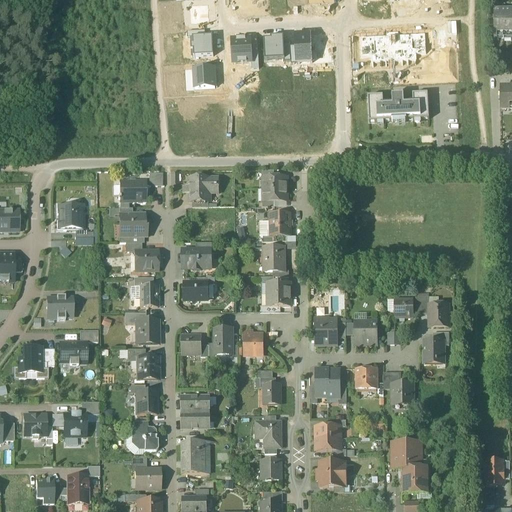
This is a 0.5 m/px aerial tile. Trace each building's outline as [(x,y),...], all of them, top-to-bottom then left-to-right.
[(255,12),(254,0),(233,0),(235,13),(247,13),(255,12)] [(210,6),(201,7),(192,7),(192,25),(211,24),(210,6)] [(511,37),(511,10),(511,11),(511,13),(495,13),(495,37),(511,37)] [(265,12),(255,12),(247,13),(247,20),(265,19),(265,12)] [(386,36),(359,37),(360,57),(370,57),(370,62),(416,60),(416,55),(426,54),(425,34),(398,36),(398,33),(386,34),(386,36)] [(326,36),(311,37),(312,64),(327,64),(328,64),(327,62),(327,49),(326,36)] [(297,65),(312,64),(311,37),(295,37),(296,47),(297,65)] [(212,38),(205,38),(190,39),(191,59),(213,58),(212,38)] [(284,61),(284,45),(283,38),(270,39),(270,41),(263,41),(264,62),(284,61)] [(232,66),(251,65),(252,65),(251,53),(251,40),(231,41),(232,66)] [(214,70),(205,70),(194,71),(195,91),(215,90),(214,70)] [(511,89),(499,90),(499,112),(509,112),(509,109),(511,109),(511,89)] [(429,121),(427,95),(412,96),(413,102),(413,106),(404,106),(403,103),(403,97),(392,97),(392,103),(392,107),(383,107),(383,104),(382,98),(367,98),(369,124),(429,121)] [(152,189),(164,189),(164,174),(152,174),(152,189)] [(265,180),(265,192),(286,191),(286,179),(274,180),(265,180)] [(208,204),(210,204),(210,196),(210,191),(217,191),(217,180),(190,181),(190,204),(192,204),(208,204)] [(119,201),(119,205),(146,204),(145,184),(119,184),(119,200),(118,200),(119,201)] [(287,203),(286,191),(265,192),(265,203),(265,204),(274,204),(287,203)] [(82,206),(56,206),(57,217),(58,217),(58,223),(57,223),(57,232),(75,232),(83,232),(82,206)] [(19,213),(0,212),(0,232),(19,233),(19,213)] [(269,224),(269,225),(269,239),(273,239),(286,238),(291,238),(290,215),(269,215),(269,224)] [(144,240),(146,240),(146,230),(144,230),(144,217),(132,217),(121,217),(121,218),(121,239),(121,240),(132,240),(144,240)] [(269,239),(269,225),(267,225),(267,224),(260,224),(260,239),(263,239),(269,239)] [(239,237),(235,238),(237,244),(246,242),(243,229),(237,231),(239,237)] [(87,232),(83,232),(75,232),(75,240),(93,240),(93,234),(87,234),(87,232)] [(209,255),(212,255),(212,245),(196,245),(196,254),(196,255),(209,255)] [(141,246),(132,246),(125,246),(125,255),(137,255),(137,254),(141,254),(141,246)] [(70,254),(66,250),(61,255),(65,259),(70,254)] [(263,272),(263,273),(273,273),(285,273),(285,250),(263,250),(263,251),(265,251),(266,272),(263,272)] [(137,274),(157,274),(157,254),(141,254),(137,254),(137,255),(137,274)] [(192,269),(192,272),(201,272),(201,269),(209,269),(209,255),(196,255),(196,254),(184,254),(184,269),(192,269)] [(0,284),(13,284),(13,256),(0,256),(0,284)] [(273,273),(273,279),(261,279),(261,286),(267,286),(267,285),(274,285),(274,279),(287,279),(287,273),(285,273),(273,273)] [(267,286),(267,297),(290,296),(290,285),(274,285),(267,285),(267,286)] [(191,302),(194,305),(197,302),(207,302),(207,287),(197,287),(197,286),(184,286),(184,302),(191,302)] [(139,289),(139,310),(157,310),(157,289),(153,289),(141,289),(139,289)] [(290,308),(290,296),(267,297),(267,308),(278,308),(280,308),(290,308)] [(418,299),(419,317),(429,316),(429,308),(429,299),(418,299)] [(438,299),(429,299),(429,308),(439,307),(438,299)] [(64,300),(56,300),(47,300),(47,319),(57,319),(57,322),(65,322),(65,319),(72,319),(71,300),(64,300)] [(395,313),(395,320),(413,320),(412,302),(395,302),(395,313)] [(429,316),(429,330),(449,329),(448,307),(439,307),(429,308),(429,316)] [(354,315),(355,324),(367,324),(366,315),(354,315)] [(124,316),(124,327),(136,327),(136,324),(145,324),(145,316),(124,316)] [(103,320),(101,327),(109,330),(111,323),(103,320)] [(314,320),(315,348),(329,348),(329,342),(337,342),(337,341),(337,326),(337,324),(329,324),(329,320),(314,320)] [(137,345),(137,346),(158,346),(157,323),(145,324),(136,324),(136,327),(136,334),(136,337),(139,337),(139,345),(137,345)] [(355,348),(377,347),(376,324),(367,324),(355,324),(355,326),(355,338),(355,348)] [(346,341),(346,338),(346,326),(337,326),(337,341),(346,341)] [(355,326),(346,326),(346,338),(355,338),(355,326)] [(229,356),(232,356),(232,348),(232,332),(215,332),(215,346),(215,356),(216,356),(229,356)] [(80,333),(80,345),(86,345),(98,345),(97,333),(80,333)] [(244,357),(258,357),(262,353),(262,337),(256,337),(254,339),(253,339),(253,333),(244,333),(244,357)] [(446,348),(449,348),(449,335),(433,335),(433,343),(446,343),(446,348)] [(182,338),(182,357),(200,357),(201,357),(201,348),(201,338),(182,338)] [(423,343),(424,366),(437,366),(437,363),(444,363),(444,348),(446,348),(446,343),(433,343),(423,343)] [(86,366),(86,345),(80,345),(60,345),(60,365),(69,365),(69,368),(77,368),(77,367),(86,366)] [(200,357),(200,360),(209,360),(209,348),(201,348),(201,357),(200,357)] [(237,360),(238,360),(238,348),(232,348),(232,356),(229,356),(229,360),(237,360)] [(26,375),(36,375),(41,375),(41,370),(41,364),(41,351),(41,349),(22,349),(22,361),(21,361),(21,360),(18,360),(18,370),(18,375),(25,375),(26,375)] [(54,351),(41,351),(41,364),(47,364),(48,369),(54,369),(54,351)] [(119,361),(127,361),(127,352),(119,352),(119,361)] [(127,361),(127,364),(130,364),(137,364),(139,364),(139,361),(145,360),(145,352),(127,352),(127,361)] [(137,373),(137,382),(158,381),(158,372),(157,372),(157,361),(158,361),(158,360),(145,360),(139,361),(139,364),(139,373),(137,373)] [(69,365),(60,365),(60,375),(69,375),(69,368),(69,365)] [(25,381),(25,375),(18,375),(18,370),(13,370),(13,382),(17,382),(17,381),(25,381)] [(48,370),(41,370),(41,375),(36,375),(36,381),(44,381),(48,381),(48,370)] [(356,372),(356,392),(377,392),(377,386),(377,371),(356,372)] [(339,400),(340,400),(340,389),(339,373),(328,373),(328,372),(316,372),(316,388),(316,399),(317,399),(327,399),(327,400),(339,400)] [(383,376),(383,386),(377,386),(377,392),(377,398),(383,398),(383,392),(392,392),(392,387),(401,387),(401,375),(383,376)] [(273,388),(273,381),(260,381),(260,390),(263,390),(263,388),(273,388)] [(266,398),(266,407),(280,406),(280,387),(273,388),(263,388),(263,390),(264,398),(266,398)] [(392,392),(392,408),(413,408),(413,387),(401,387),(392,387),(392,392)] [(130,396),(136,396),(136,395),(145,395),(144,388),(130,388),(130,396)] [(136,417),(156,417),(156,395),(145,395),(136,395),(136,396),(136,397),(138,397),(138,403),(136,403),(136,417)] [(182,432),(208,432),(208,424),(209,424),(209,407),(208,408),(207,399),(181,400),(182,432)] [(216,399),(207,399),(208,408),(209,407),(216,407),(216,399)] [(85,417),(85,418),(99,418),(98,405),(81,405),(81,417),(85,417)] [(63,429),(63,440),(77,440),(85,440),(85,424),(85,418),(85,417),(81,417),(79,417),(79,416),(71,416),(71,417),(63,417),(63,429)] [(46,417),(23,417),(23,439),(32,439),(32,441),(37,441),(37,438),(46,439),(46,429),(46,417)] [(52,429),(63,429),(63,417),(52,417),(52,429)] [(135,424),(135,432),(138,432),(138,430),(147,430),(147,424),(135,424)] [(276,450),(281,450),(281,424),(276,425),(264,425),(256,425),(256,436),(264,436),(264,442),(264,450),(276,450)] [(4,444),(14,444),(14,426),(6,426),(6,436),(3,436),(4,444)] [(144,452),(144,455),(154,454),(157,452),(157,447),(159,447),(159,442),(156,442),(156,432),(153,429),(147,430),(138,430),(138,432),(135,432),(133,432),(131,434),(131,437),(131,446),(138,452),(144,452)] [(316,429),(316,441),(340,441),(340,429),(332,429),(316,429)] [(131,437),(131,434),(125,439),(125,448),(134,457),(142,457),(144,455),(144,452),(138,452),(131,446),(131,437)] [(77,449),(77,440),(63,440),(63,449),(77,449)] [(340,452),(340,441),(316,441),(316,453),(332,453),(340,453),(340,452)] [(401,496),(429,496),(429,471),(422,471),(421,444),(391,445),(392,471),(401,471),(401,496)] [(182,477),(202,476),(202,468),(205,468),(204,455),(202,455),(202,445),(186,445),(182,445),(182,463),(185,463),(185,469),(182,469),(182,477)] [(130,461),(130,474),(135,474),(135,473),(146,473),(146,461),(130,461)] [(261,482),(281,482),(281,463),(261,463),(261,482)] [(485,476),(485,488),(493,488),(497,484),(499,486),(503,486),(503,482),(503,474),(503,467),(494,467),(494,464),(485,464),(485,466),(483,468),(483,474),(485,476)] [(320,489),(333,489),(344,489),(344,465),(333,465),(320,465),(320,473),(316,473),(316,482),(320,482),(320,489)] [(87,479),(99,479),(99,469),(87,469),(87,479)] [(135,491),(135,492),(159,492),(159,473),(146,473),(135,473),(135,474),(135,483),(138,483),(138,491),(135,491)] [(73,507),(82,507),(82,504),(88,504),(87,479),(67,479),(67,491),(68,498),(68,504),(73,504),(73,507)] [(43,507),(54,507),(54,503),(53,485),(53,481),(48,481),(48,482),(36,483),(36,502),(43,502),(43,507)] [(206,500),(206,501),(209,501),(209,492),(196,492),(196,500),(206,500)] [(270,505),(281,505),(281,494),(265,495),(265,502),(270,502),(270,505)] [(182,500),(182,511),(206,511),(206,501),(206,500),(196,500),(182,500)] [(138,511),(159,511),(160,503),(146,504),(138,504),(138,511)]
